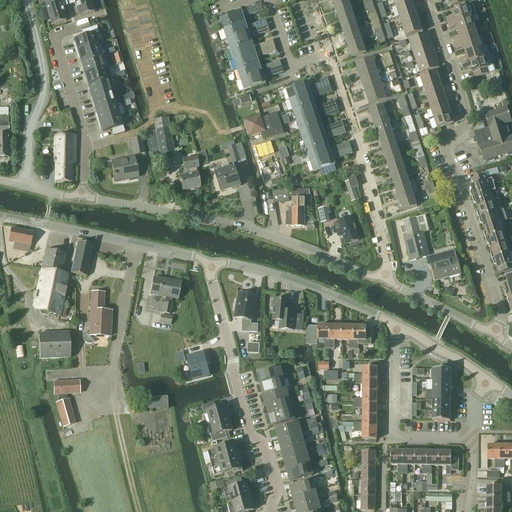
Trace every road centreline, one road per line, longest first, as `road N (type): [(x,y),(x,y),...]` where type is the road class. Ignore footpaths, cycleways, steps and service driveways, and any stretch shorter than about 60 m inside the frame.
road 1 (residential): [(494,331),(503,313),(444,146),(468,121),(428,0)]
road 2 (residential): [(384,279),(387,261),(357,133),(331,54),(290,66),(267,0)]
road 3 (unclassified): [(384,279),(276,237),(80,195)]
road 4 (residential): [(210,262),(272,511)]
road 5 (tertiary): [(0,218),(210,262)]
road 6 (residential): [(80,195),(84,152),(53,36),(91,25)]
road 7 (tertiary): [(210,262),(300,283),(395,330)]
road 8 (residential): [(472,440),(393,437),(395,330)]
road 9 (unclassified): [(494,331),(384,279)]
